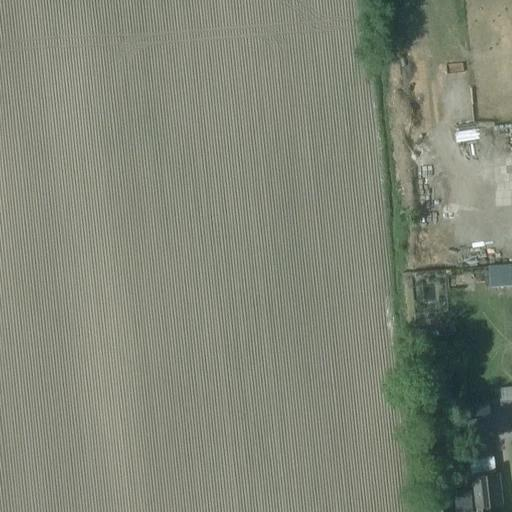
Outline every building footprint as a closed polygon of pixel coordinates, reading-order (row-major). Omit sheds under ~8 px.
[(511,269),(490,271),(491,290),(511,288),(511,269)] [(451,382),(432,383),(434,401),(452,399),(451,382)] [(490,452),(486,417),(464,419),(468,454),(490,452)] [(471,456),(471,473),(495,472),(495,456),(471,456)] [(501,505),(498,475),(472,477),(475,507),(476,507),(476,511),(499,511),(499,505),(501,505)] [(431,507),(431,511),(449,511),(448,491),(429,492),(430,506),(431,507)] [(470,511),(469,491),(453,493),(454,511),(470,511)]
